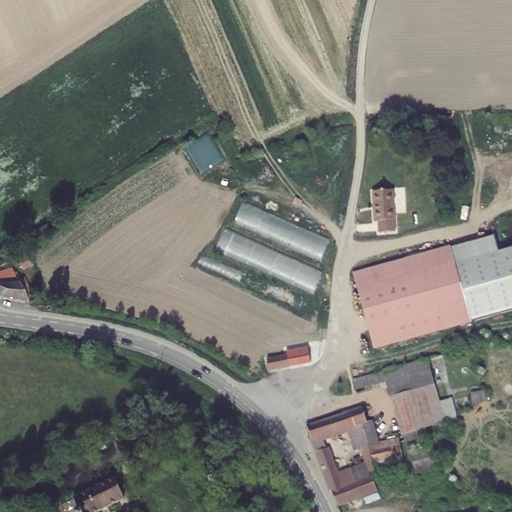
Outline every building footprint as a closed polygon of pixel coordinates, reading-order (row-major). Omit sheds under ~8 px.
[(200,172),(225,160),(212,132),(187,144),(200,172)] [(379,191),(380,221),(384,221),(385,232),(401,231),(399,190),(379,191)] [(328,240),(243,204),(234,224),(319,263),(328,240)] [(323,273),(224,229),(216,249),(313,294),(323,273)] [(496,234),(456,245),(477,321),(511,310),(511,247),(501,251),(496,234)] [(380,348),(477,321),(456,245),(359,273),(380,348)] [(303,299),(204,255),(199,264),(299,307),(303,299)] [(24,268),(33,264),(29,257),(21,261),(24,268)] [(18,283),(13,273),(0,278),(0,298),(27,303),(25,299),(31,297),(23,280),(18,283)] [(285,357),(265,361),(267,373),(288,370),(285,357)] [(359,378),(361,384),(429,365),(449,436),(451,435),(447,422),(463,418),(457,398),(445,402),(433,359),(389,370),(389,371),(359,378)] [(435,440),(449,436),(429,365),(361,384),(362,389),(392,381),(394,387),(397,386),(413,442),(434,436),(435,440)] [(476,392),(478,403),(493,400),(491,389),(476,392)] [(312,426),(318,441),(354,429),(358,441),(368,437),(376,461),(344,472),(335,449),(320,449),(336,491),(337,490),(344,505),(383,489),(378,475),(412,467),(401,439),(381,446),(379,438),(384,436),(378,420),(373,421),(368,407),(312,426)] [(421,472),(444,466),(439,447),(416,453),(421,472)] [(120,477),(80,498),(86,511),(100,511),(130,497),(120,477)] [(300,486),(292,477),(286,482),(295,491),(300,486)]
